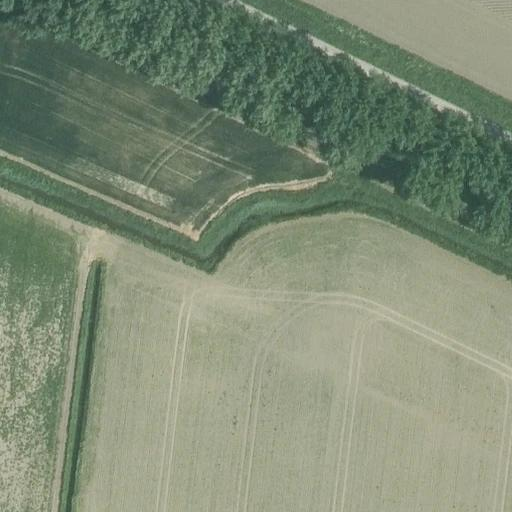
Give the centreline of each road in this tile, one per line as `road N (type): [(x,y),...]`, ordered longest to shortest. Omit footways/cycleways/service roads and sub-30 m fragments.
road 1 (track): [(30,0),(511,233)]
road 2 (unclassified): [(229,0),(511,134)]
